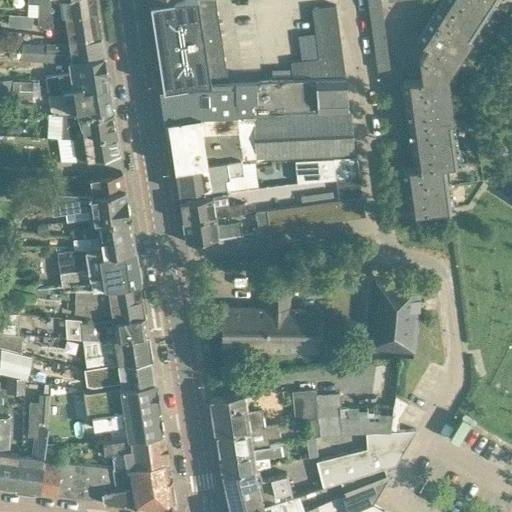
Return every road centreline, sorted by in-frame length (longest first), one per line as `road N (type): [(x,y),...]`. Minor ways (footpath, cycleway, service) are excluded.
road 1 (residential): [(166,257),(125,0)]
road 2 (residential): [(203,511),(166,257)]
road 3 (residential): [(423,432),(455,378),(442,270),(391,250),(380,224)]
road 4 (residential): [(380,224),(351,0)]
road 5 (residential): [(166,257),(380,224)]
